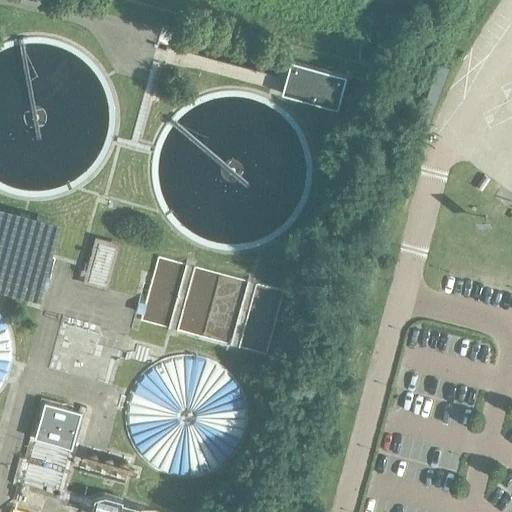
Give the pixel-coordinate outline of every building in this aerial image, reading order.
[(346,74),(290,59),(281,92),(337,108),(346,74)] [(98,240),(85,286),(111,293),(124,247),(98,240)] [(0,396),(6,389),(13,377),(17,363),(17,354),(16,340),(11,327),(3,315),(0,312),(0,396)] [(251,419),(251,418),(250,406),(246,394),(240,382),(232,373),(224,367),(213,360),(202,357),(189,356),(176,357),(165,360),(153,367),(145,374),(138,382),(132,393),(128,407),(127,418),(128,428),(131,440),(135,449),(143,460),(151,467),(162,473),(172,477),(179,479),(187,480),(201,479),(212,475),(223,470),(232,462),(236,458),(241,451),(246,441),(250,429),(251,419)] [(44,400),(34,438),(71,448),(81,410),(44,400)] [(122,498),(104,493),(93,496),(90,509),(89,511),(138,511),(140,506),(121,501),(122,498)]
